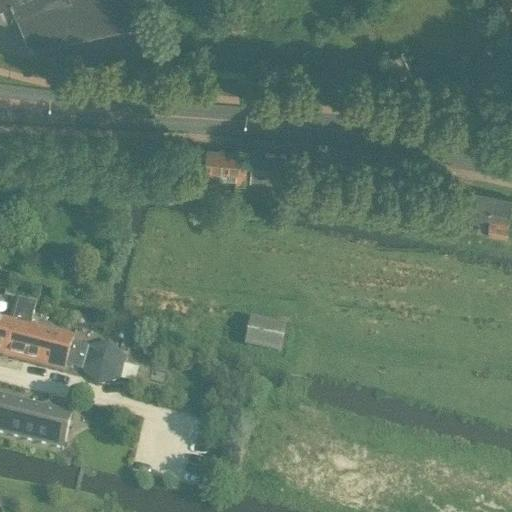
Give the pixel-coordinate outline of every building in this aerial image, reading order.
[(9,0),(11,0),(18,15),(32,49),(140,24),(129,0),(0,0),(0,1),(1,4),(9,0)] [(208,150),(205,177),(205,179),(216,180),(218,168),(237,170),(235,188),(244,189),(248,153),(208,150)] [(252,153),(250,182),(284,184),(286,156),(252,153)] [(511,209),(511,208),(511,200),(472,192),(465,222),(478,225),(477,230),(507,236),(511,209)] [(0,357),(65,374),(66,368),(82,372),(81,372),(98,388),(120,382),(120,381),(134,385),(138,369),(124,366),(125,360),(109,344),(87,350),(72,346),(74,339),(36,329),(37,325),(32,324),(37,305),(19,301),(13,324),(0,320),(0,357)] [(245,347),(278,355),(285,327),(251,319),(245,347)] [(0,398),(0,435),(63,451),(72,416),(0,398)]
